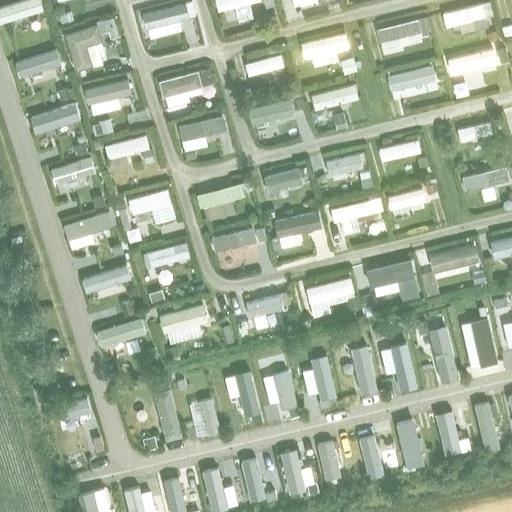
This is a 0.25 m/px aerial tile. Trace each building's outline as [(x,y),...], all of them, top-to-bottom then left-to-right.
[(0,22),(42,10),(38,0),(20,0),(0,6),(0,22)] [(260,0),(214,0),(217,11),(260,0)] [(188,18),(184,2),(142,13),(146,29),(188,18)] [(483,17),(480,4),(442,13),(445,26),(483,17)] [(105,19),(97,21),(97,22),(101,33),(108,31),(110,38),(118,36),(113,16),(105,19)] [(418,33),(415,19),(374,28),(377,42),(418,33)] [(101,33),(97,22),(64,32),(76,69),(92,64),(86,45),(103,39),(101,33)] [(347,46),(344,32),(300,42),(304,57),(347,46)] [(494,61),(490,47),(445,59),(449,73),(494,61)] [(58,64),(54,49),(14,62),(19,76),(58,64)] [(283,66),(279,54),(244,64),(248,76),(283,66)] [(433,80),(429,65),(386,75),(389,90),(433,80)] [(202,87),(197,70),(157,81),(162,97),(202,87)] [(130,94),(126,79),(83,90),(86,104),(130,94)] [(357,98),(353,83),(310,95),(314,110),(357,98)] [(293,115),(289,98),(247,108),(250,125),(293,115)] [(79,118),(73,102),(28,118),(33,133),(79,118)] [(225,130),(222,115),(178,125),(181,139),(225,130)] [(491,133),(488,121),(455,129),(458,141),(491,133)] [(147,134),(100,147),(105,163),(152,151),(147,134)] [(419,151),(416,139),(378,149),(381,161),(419,151)] [(362,167),(359,153),(325,160),(328,174),(362,167)] [(93,174),(88,157),(48,169),(53,186),(93,174)] [(461,175),(465,189),(508,179),(505,165),(461,175)] [(303,184),(299,168),(263,176),(267,193),(303,184)] [(244,196),(241,182),(196,194),(199,207),(244,196)] [(424,201),(420,187),(387,196),(390,209),(424,201)] [(170,203),(166,188),(128,200),(132,215),(170,203)] [(371,213),(368,199),(330,209),(334,222),(371,213)] [(112,226),(108,211),(62,224),(67,240),(112,226)] [(320,228),(317,211),(272,220),(276,238),(320,228)] [(256,242),(253,228),(211,237),(214,252),(256,242)] [(511,255),(511,236),(488,242),(492,260),(511,255)] [(185,243),(142,254),(145,269),(189,258),(185,243)] [(478,262),(474,244),(427,255),(431,273),(478,262)] [(414,277),(409,259),(364,269),(369,288),(414,277)] [(129,279),(125,265),(80,278),(85,293),(129,279)] [(353,291),(349,276),(305,288),(309,303),(353,291)] [(281,309),(277,294),(244,303),(248,318),(281,309)] [(195,306),(157,315),(160,330),(199,320),(205,318),(202,304),(195,306)] [(144,333),(139,317),(96,331),(101,346),(144,333)] [(496,363),(486,318),(469,322),(479,367),(496,363)] [(455,378),(444,326),(427,330),(438,382),(455,378)] [(416,388),(406,344),(390,347),(401,392),(416,388)] [(376,391),(366,346),(351,350),(361,394),(376,391)] [(335,398),(326,355),(310,359),(320,401),(335,398)] [(296,406),(287,370),(272,374),(281,410),(296,406)] [(259,413),(249,371),(234,374),(244,417),(259,413)] [(180,436),(169,390),(154,394),(165,440),(180,436)] [(91,413),(87,397),(51,406),(55,422),(91,413)] [(220,432),(211,398),(199,401),(207,435),(220,432)] [(498,449),(488,402),(473,406),(483,452),(498,449)] [(460,454),(450,411),(435,414),(444,458),(460,454)] [(423,465),(413,420),(397,424),(407,468),(423,465)] [(384,478),(374,435),(358,438),(368,482),(384,478)] [(339,478),(331,442),(317,445),(325,481),(339,478)] [(305,492),(295,449),(280,452),(289,496),(305,492)] [(265,500),(256,457),(240,460),(250,504),(265,500)] [(224,511),(227,511),(217,468),(202,471),(210,511),(224,511)] [(185,511),(178,476),(162,480),(169,511),(185,511)] [(144,511),(138,487),(123,490),(128,511),(144,511)] [(99,511),(95,491),(78,494),(81,511),(99,511)]
